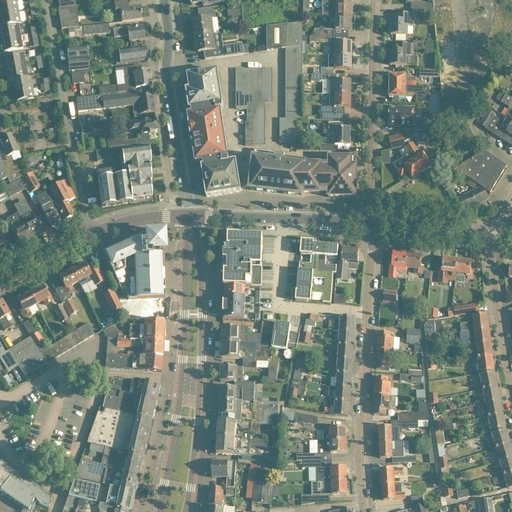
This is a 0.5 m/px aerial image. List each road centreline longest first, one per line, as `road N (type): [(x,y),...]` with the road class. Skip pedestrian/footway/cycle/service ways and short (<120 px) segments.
road 1 (tertiary): [(190,238),(159,511)]
road 2 (tertiary): [(185,511),(201,314),(190,238)]
road 3 (residential): [(370,220),(371,0)]
road 4 (tertiary): [(189,217),(165,80),(163,0)]
road 5 (tertiary): [(0,282),(90,234),(140,217),(189,217)]
road 6 (residential): [(363,511),(366,311)]
road 7 (residential): [(511,161),(473,132),(459,0)]
road 8 (residential): [(366,311),(277,306),(278,219)]
road 9 (residential): [(511,400),(488,233)]
